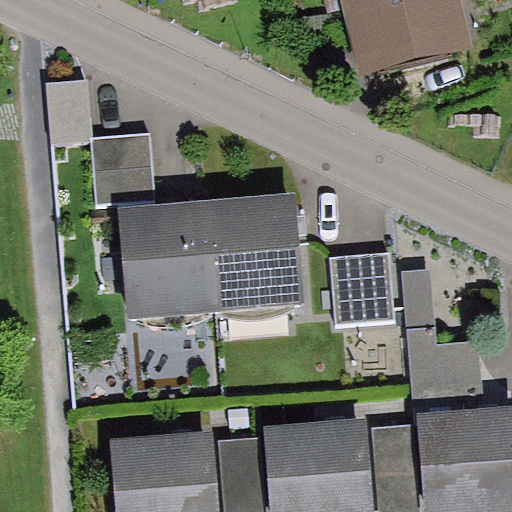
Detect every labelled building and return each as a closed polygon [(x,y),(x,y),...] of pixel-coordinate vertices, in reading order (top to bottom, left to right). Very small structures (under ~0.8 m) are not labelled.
[(470,0),(350,0),(354,16),(371,86),(485,58),(470,0)] [(153,136),(86,138),(88,218),(119,215),(155,213),(153,136)] [(296,230),(294,204),(155,213),(119,215),(121,244),(127,334),(302,322),(296,230)] [(360,256),(332,257),(336,319),(352,319),(355,378),(419,374),(421,403),(489,399),(486,342),(442,344),(438,267),(392,269),(391,254),(360,256)] [(511,511),(511,426),(493,427),(425,431),(429,511),(511,511)] [(336,433),(263,440),(269,511),(374,511),(367,430),(336,433)] [(182,451),(123,457),(128,511),(226,511),(220,448),(182,451)]
